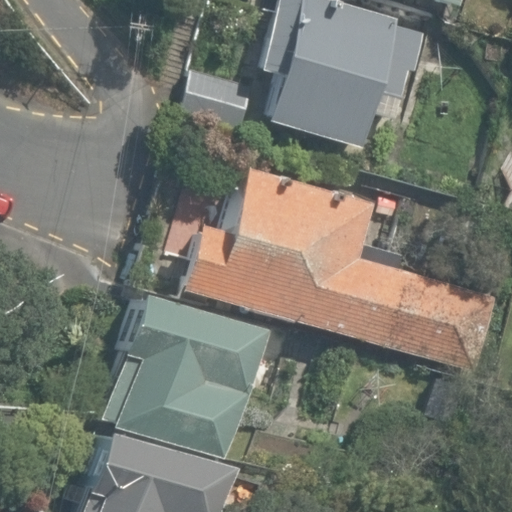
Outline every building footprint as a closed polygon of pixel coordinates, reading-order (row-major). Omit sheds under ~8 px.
[(258,118),(354,145),(370,87),(394,94),(401,68),(409,70),(420,31),(389,22),(390,17),(330,0),(271,0),(252,68),(271,73),(258,118)] [(171,115),(234,132),(248,84),(184,67),(171,115)] [(503,203),(511,205),(511,144),(510,153),(503,151),(497,172),(510,176),(503,203)] [(184,222),(175,255),(167,286),(471,369),(483,321),(493,323),(499,298),(386,267),(390,252),(349,241),(359,202),(231,167),(214,230),(184,222)] [(167,286),(175,255),(134,243),(126,275),(167,286)] [(105,424),(216,455),(252,326),(127,291),(110,352),(113,353),(96,417),(106,420),(105,424)] [(72,511),(201,511),(214,466),(88,432),(73,490),(78,491),(72,511)]
